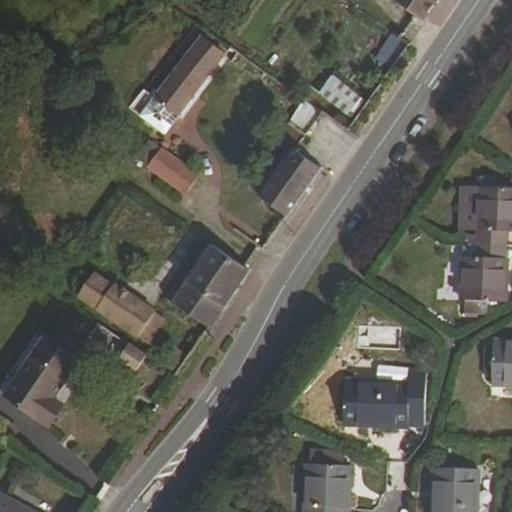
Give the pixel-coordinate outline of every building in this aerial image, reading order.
[(397,0),(392,9),(416,24),(420,28),(437,0),(397,0)] [(374,61),(390,70),(407,43),(391,33),(374,61)] [(209,53),(188,38),(113,149),(134,167),(209,53)] [(273,98),(217,59),(205,79),(262,118),(273,98)] [(333,72),(317,89),(349,118),(365,101),(333,72)] [(304,100),(288,121),(305,134),(321,113),(304,100)] [(278,145),(291,156),(300,143),(286,133),(278,145)] [(237,212),(250,221),(286,163),(273,153),(237,212)] [(250,221),(275,237),(313,181),(286,163),(250,221)] [(148,165),(134,183),(145,190),(158,199),(171,181),(148,165)] [(176,212),(186,219),(197,200),(171,181),(158,199),(176,212)] [(478,243),(505,245),(506,232),(511,231),(511,188),(477,188),(476,231),(479,231),(478,243)] [(158,199),(145,190),(135,205),(165,227),(176,212),(158,199)] [(217,240),(255,267),(275,237),(250,221),(237,212),(217,240)] [(505,258),(505,245),(478,243),(478,258),(462,257),(461,302),(507,303),(508,260),(505,258)] [(174,304),(210,328),(249,271),(213,247),(174,304)] [(79,300),(117,324),(132,301),(115,290),(114,292),(93,279),(79,300)] [(136,337),(152,315),(132,301),(117,324),(136,337)] [(149,346),(165,323),(152,315),(136,337),(149,346)] [(0,392),(7,397),(43,342),(36,338),(0,392)] [(511,339),(495,339),(494,385),(511,385),(511,339)] [(43,342),(7,397),(52,428),(65,408),(53,400),(77,365),(74,363),(43,342)] [(137,371),(147,357),(131,346),(121,360),(137,371)] [(169,359),(183,369),(189,360),(175,350),(169,359)] [(411,383),(345,381),(343,425),(409,427),(411,383)] [(309,450),(309,466),(335,466),(335,451),(309,450)] [(335,451),(335,466),(344,466),(344,451),(335,451)] [(335,466),(309,466),(306,465),(304,511),(349,511),(350,467),(344,466),(335,466)] [(433,468),(432,511),(477,511),(479,470),(433,468)] [(30,511),(0,495),(0,511),(30,511)]
